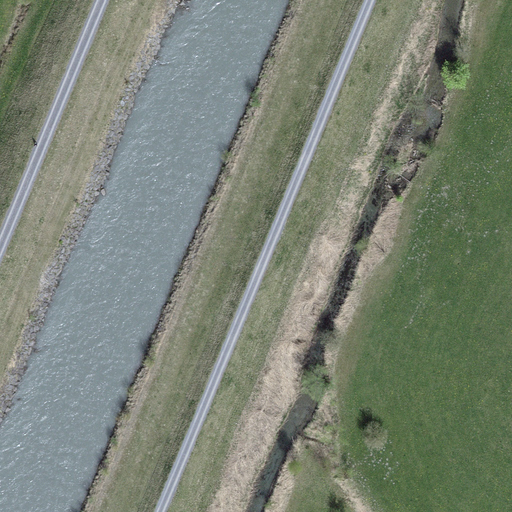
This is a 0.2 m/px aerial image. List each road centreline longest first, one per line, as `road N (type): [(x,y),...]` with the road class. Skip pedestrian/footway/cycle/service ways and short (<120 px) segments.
road 1 (track): [(161,511),(372,0)]
road 2 (track): [(103,0),(0,250)]
